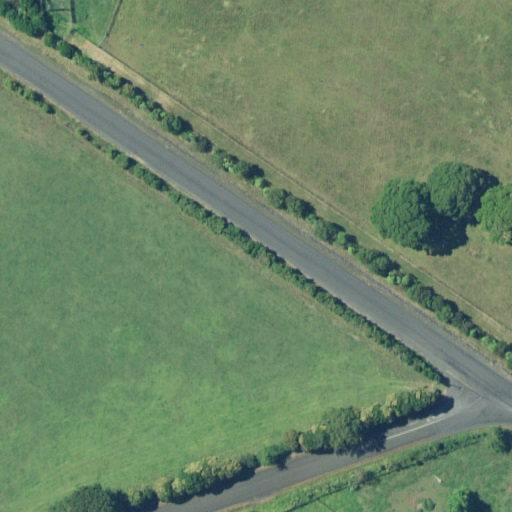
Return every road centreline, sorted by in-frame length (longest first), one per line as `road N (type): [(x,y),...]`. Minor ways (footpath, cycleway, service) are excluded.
road 1 (unclassified): [(488,385),(0,49)]
road 2 (unclassified): [(488,385),(441,419),(179,511)]
